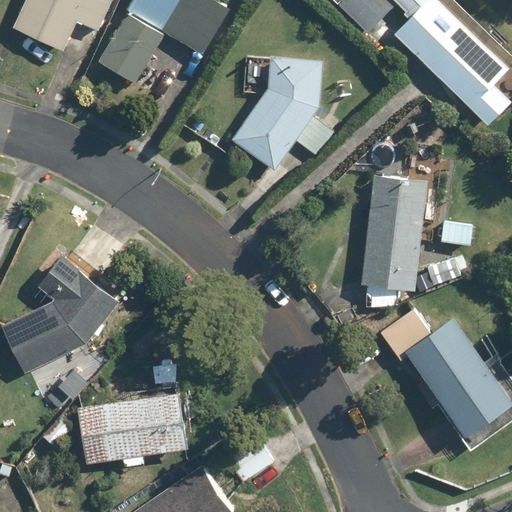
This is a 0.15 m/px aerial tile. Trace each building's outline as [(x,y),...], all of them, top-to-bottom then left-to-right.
[(22,0),(12,26),(64,49),(75,22),(98,32),(111,0),(22,0)] [(131,0),(98,59),(136,81),(164,31),(203,53),(230,6),(219,0),(131,0)] [(440,0),(341,0),(339,3),(368,31),(381,18),(489,122),(511,98),(493,81),(508,65),(440,0)] [(336,127),(316,112),(320,106),(322,56),(249,53),(248,91),(264,92),(232,134),(275,166),(296,139),(316,153),(336,127)] [(397,305),(398,287),(416,289),(426,189),(439,190),(442,153),(412,151),(410,176),(374,173),(362,302),(397,305)] [(473,220),(440,217),(438,239),(471,242),(473,220)] [(0,220),(0,263),(16,228),(0,220)] [(53,296),(50,301),(2,322),(23,369),(81,343),(119,298),(65,252),(38,284),(53,296)] [(463,276),(455,254),(427,264),(435,286),(463,276)] [(511,371),(485,333),(472,342),(452,314),(430,329),(414,305),(380,328),(434,406),(439,402),(470,447),(511,418),(511,371)] [(187,448),(180,390),(78,404),(85,460),(120,455),(121,465),(142,462),(141,454),(187,448)] [(285,476),(261,441),(230,463),(254,497),(285,476)] [(235,511),(199,462),(131,511),(235,511)]
